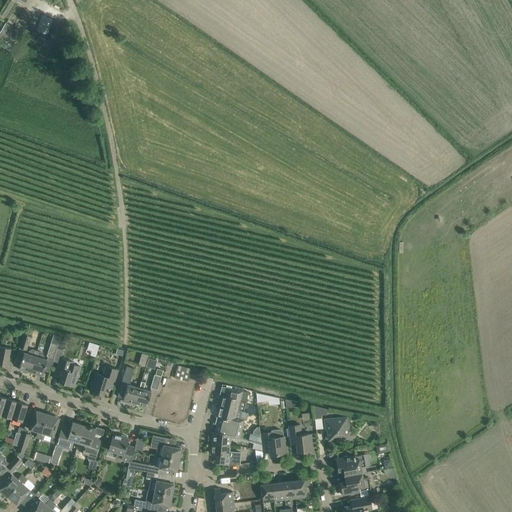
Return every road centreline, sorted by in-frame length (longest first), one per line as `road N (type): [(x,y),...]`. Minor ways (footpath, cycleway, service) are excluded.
road 1 (unclassified): [(71,0),(117,171),(126,349)]
road 2 (residential): [(190,437),(0,383)]
road 3 (residential): [(332,511),(322,474),(309,465),(192,476)]
